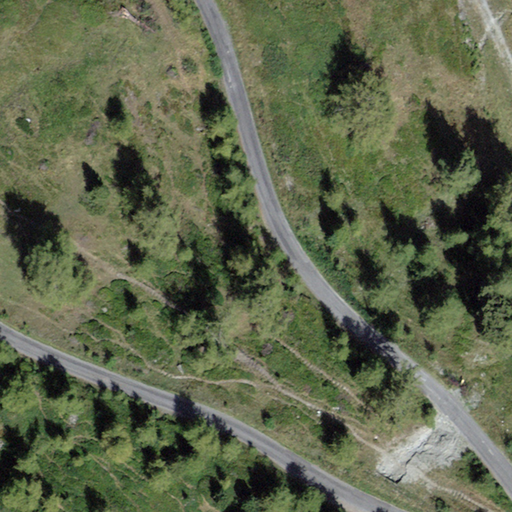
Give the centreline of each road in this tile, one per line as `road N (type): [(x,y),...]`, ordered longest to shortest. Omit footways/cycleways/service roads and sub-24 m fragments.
road 1 (unclassified): [(200,0),(258,183),(293,260),(511,487)]
road 2 (unclassified): [(368,511),(253,442),(0,335)]
